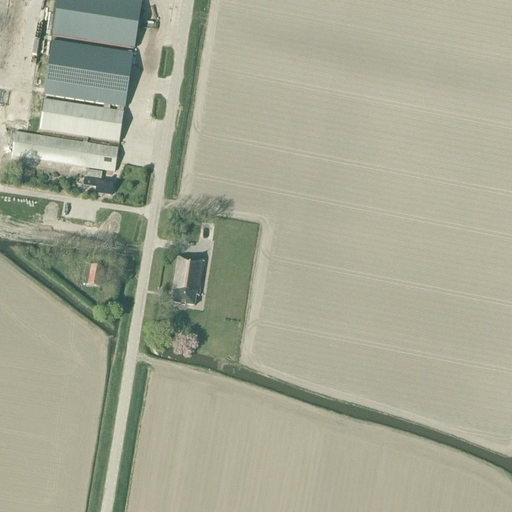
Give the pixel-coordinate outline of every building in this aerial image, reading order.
[(58,0),(52,37),(134,50),(141,4),(113,0),(58,0)] [(84,138),(83,144),(16,133),(12,157),(115,174),(118,149),(87,145),(88,139),(119,144),(124,114),(123,114),(124,109),(125,109),(133,56),(52,43),(44,96),(94,104),(93,109),(43,101),(38,131),(84,138)] [(96,189),(95,195),(111,197),(113,184),(101,182),(102,174),(88,172),(86,180),(84,179),(83,187),(96,189)] [(195,307),(196,297),(199,298),(204,263),(176,259),(171,292),(174,292),(172,304),(195,307)] [(83,285),(99,289),(103,269),(86,266),(83,285)]
